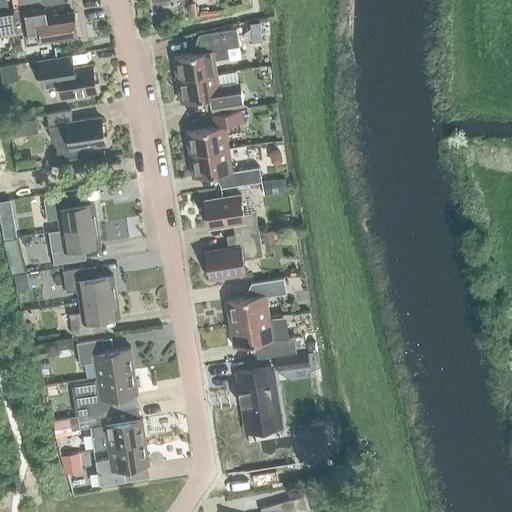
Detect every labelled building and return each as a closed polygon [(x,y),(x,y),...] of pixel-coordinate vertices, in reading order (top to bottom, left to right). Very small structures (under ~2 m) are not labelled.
[(0,0),(0,12),(13,10),(10,0),(0,0)] [(41,0),(17,0),(19,10),(43,6),(41,0)] [(45,18),(43,6),(19,10),(0,12),(0,32),(21,29),(22,35),(37,33),(38,44),(76,38),(73,14),(45,18)] [(257,25),(245,27),(247,38),(259,37),(257,25)] [(236,29),(199,35),(202,53),(173,57),(176,80),(216,74),(214,61),(240,57),(236,29)] [(58,85),(61,99),(96,93),(91,66),(72,69),(70,57),(37,62),(41,88),(58,85)] [(216,74),(176,80),(180,103),(209,99),(211,112),(243,107),(239,84),(218,88),(216,74)] [(46,114),(48,127),(50,139),(56,149),(53,163),(82,158),(80,149),(104,146),(99,118),(71,122),(69,110),(46,114)] [(185,132),(188,156),(228,149),(224,126),(242,124),(240,111),(212,116),(214,128),(185,132)] [(12,122),(15,136),(37,133),(35,119),(12,122)] [(228,149),(188,156),(192,179),(220,174),(223,188),(260,182),(258,167),(231,172),(228,149)] [(281,161),(280,152),(276,149),(271,150),(269,154),(270,162),(274,165),(279,165),(281,161)] [(271,180),(273,194),(286,192),(284,178),(271,180)] [(232,224),(233,236),(257,232),(255,214),(243,216),(240,196),(203,202),(208,228),(232,224)] [(57,219),(59,230),(96,225),(93,204),(66,208),(64,197),(42,200),(45,221),(57,219)] [(12,218),(0,220),(1,223),(3,240),(15,238),(12,218)] [(96,225),(59,230),(61,241),(49,244),(53,265),(74,261),(72,250),(99,245),(96,225)] [(263,244),(274,243),(272,231),(262,232),(263,244)] [(257,232),(233,236),(226,237),(228,249),(204,253),(208,279),(244,273),(242,260),(261,257),(257,232)] [(11,274),(22,271),(18,256),(7,259),(11,274)] [(76,291),(78,302),(115,297),(112,276),(85,280),(84,268),(62,272),(65,293),(76,291)] [(229,325),(268,318),(264,297),(286,293),(283,278),(251,283),(243,299),(225,302),(229,325)] [(115,297),(78,302),(80,313),(68,315),(72,337),(93,333),(92,321),(119,317),(115,297)] [(293,337),(271,340),(268,318),(229,325),(232,348),(261,343),(263,357),(295,352),(293,337)] [(93,363),(95,377),(133,371),(130,348),(103,352),(101,340),(76,344),(79,365),(93,363)] [(33,348),(34,358),(50,356),(49,346),(33,348)] [(276,371),(308,366),(306,352),(274,357),(276,371)] [(270,367),(236,373),(245,426),(278,421),(270,367)] [(74,399),(76,416),(113,410),(111,399),(137,394),(133,371),(95,377),(96,381),(75,384),(72,389),(74,399)] [(113,410),(76,416),(78,429),(89,427),(93,450),(107,448),(145,442),(141,419),(115,423),(113,410)] [(55,434),(71,432),(69,420),(53,422),(55,434)] [(329,453),(324,427),(293,433),(298,460),(329,453)] [(148,465),(145,442),(107,448),(108,458),(94,460),(98,486),(124,482),(122,470),(148,465)] [(83,471),(80,453),(61,457),(61,461),(66,474),(83,471)] [(303,497),(291,500),(260,509),(260,511),(304,511),(307,511),(303,497)]
